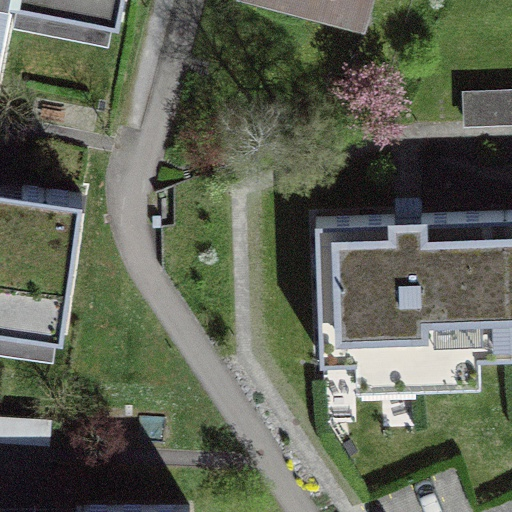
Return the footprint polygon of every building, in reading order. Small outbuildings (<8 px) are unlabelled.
[(0,0),(0,321),(62,330),(82,193),(22,184),(19,200),(0,197),(0,64),(12,0),(0,0)] [(33,0),(118,17),(121,0),(33,0)] [(272,0),(271,3),(328,18),(331,7),(364,16),(367,0),(272,0)] [(511,87),(462,89),(463,125),(511,123),(511,87)] [(511,349),(506,210),(409,213),(316,217),(321,356),(356,355),(356,383),(480,379),(479,350),(511,349)]
